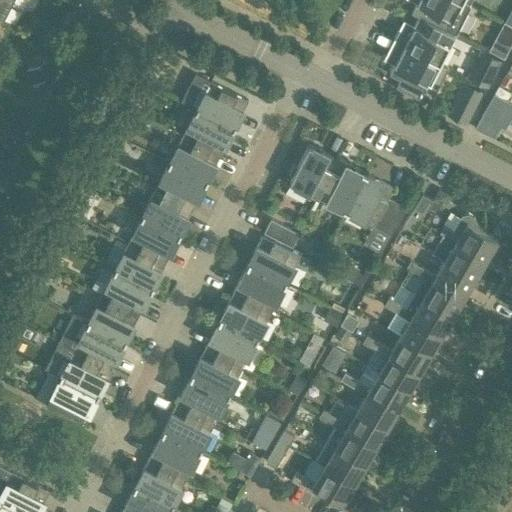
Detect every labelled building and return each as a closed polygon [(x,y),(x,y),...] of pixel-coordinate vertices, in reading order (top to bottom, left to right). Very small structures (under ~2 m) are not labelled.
[(0,0),(0,19),(3,21),(11,6),(13,0),(0,0)] [(417,0),(411,12),(418,16),(418,15),(447,30),(447,29),(454,33),(456,33),(469,7),(468,6),(470,3),(466,1),(464,4),(461,3),(462,1),(459,0),(417,0)] [(79,5),(75,11),(82,20),(88,9),(79,5)] [(418,16),(410,32),(399,27),(393,39),(439,62),(438,64),(442,66),(444,62),(440,61),(454,33),(447,29),(447,30),(418,15),(418,16)] [(398,56),(389,74),(432,96),(446,68),(448,64),(444,62),(442,66),(438,64),(439,62),(393,39),(387,51),(398,56)] [(488,87),(501,60),(480,49),(467,77),(488,87)] [(40,68),(28,72),(31,83),(43,79),(40,68)] [(192,106),(233,127),(247,100),(192,71),(178,99),(192,106)] [(511,81),(511,79),(505,75),(500,83),(508,88),(511,81)] [(498,86),(494,93),(506,100),(510,93),(498,86)] [(448,114),(469,125),(485,93),(475,88),(468,102),(457,97),(448,114)] [(259,115),(267,101),(254,93),(246,108),(259,115)] [(494,121),(506,100),(494,93),(482,114),(494,121)] [(220,154),(233,127),(192,106),(191,109),(194,110),(182,135),(220,154)] [(18,107),(12,119),(22,124),(28,112),(18,107)] [(118,136),(109,132),(102,146),(110,151),(118,136)] [(206,181),(220,154),(182,135),(170,159),(166,157),(165,159),(206,181)] [(317,196),(336,158),(308,144),(289,182),(317,196)] [(340,213),(343,214),(364,173),(336,158),(317,196),(342,209),(340,213)] [(193,207),(206,181),(165,159),(163,162),(167,164),(155,188),(193,207)] [(86,172),(80,183),(90,188),(96,177),(86,172)] [(373,225),(375,221),(392,230),(405,207),(387,198),(393,187),(364,173),(343,214),(346,215),(348,212),(373,225)] [(293,185),(280,212),(293,217),(305,191),(293,185)] [(139,210),(138,213),(179,234),(193,207),(155,188),(143,212),(139,210)] [(438,188),(431,199),(432,199),(443,206),(450,195),(438,188)] [(422,193),(409,214),(420,221),(432,199),(431,199),(422,193)] [(72,219),(62,213),(53,228),(64,234),(72,219)] [(128,241),(165,261),(179,234),(138,213),(136,216),(140,217),(128,241)] [(415,229),(420,221),(409,214),(404,223),(415,229)] [(458,221),(452,230),(444,225),(439,232),(442,234),(443,234),(455,241),(485,259),(497,239),(474,225),(475,223),(474,217),(468,214),(462,215),(458,221)] [(270,218),(263,231),(292,246),(299,233),(270,218)] [(444,260),(474,277),(485,259),(455,241),(443,234),(442,234),(431,252),(444,260)] [(299,254),(262,235),(247,263),(289,284),(290,282),(286,280),(299,254)] [(152,288),(165,261),(128,241),(115,266),(112,264),(110,266),(152,288)] [(58,259),(41,250),(40,250),(38,256),(35,261),(53,270),(58,259)] [(405,267),(418,275),(423,267),(410,260),(405,267)] [(435,275),(433,278),(463,296),(474,277),(444,260),(435,275)] [(284,285),(287,287),(289,284),(247,263),(233,291),(271,310),(284,285)] [(152,288),(110,266),(109,269),(113,271),(100,295),(138,314),(152,288)] [(347,266),(341,276),(352,281),(357,272),(347,266)] [(435,275),(423,267),(418,275),(423,277),(414,292),(452,315),(463,296),(433,278),(435,275)] [(44,276),(30,269),(21,286),(34,293),(44,276)] [(418,284),(411,279),(415,274),(410,270),(392,294),(404,303),(418,284)] [(271,310),(233,291),(219,319),(260,340),(262,337),(258,336),(271,310)] [(405,307),(413,312),(411,316),(441,333),(452,315),(414,292),(405,307)] [(125,341),(138,314),(100,295),(88,319),(85,317),(84,319),(83,320),(125,341)] [(384,305),(396,312),(401,305),(388,297),(384,305)] [(10,305),(6,313),(17,318),(23,307),(12,301),(10,305)] [(405,307),(401,305),(396,312),(409,319),(411,316),(413,312),(405,307)] [(330,307),(324,318),(336,325),(342,313),(330,307)] [(125,341),(83,320),(84,319),(71,313),(71,314),(72,315),(59,340),(58,339),(57,340),(73,348),(111,368),(125,341)] [(5,314),(0,323),(0,339),(3,341),(15,319),(5,314)] [(441,333),(411,316),(409,319),(400,334),(430,352),(441,333)] [(260,340),(219,319),(205,347),(242,366),(255,341),(259,343),(260,340)] [(351,331),(340,324),(334,335),(337,337),(345,342),(351,331)] [(313,343),(318,346),(323,338),(313,333),(311,336),(313,343)] [(362,342),(375,349),(379,342),(366,334),(362,342)] [(420,371),(430,352),(400,334),(391,349),(389,353),(420,371)] [(111,368),(73,348),(57,340),(57,341),(58,342),(50,357),(51,357),(49,360),(48,360),(46,365),(57,371),(56,373),(97,394),(111,368)] [(375,349),(387,357),(389,353),(391,349),(379,342),(375,349)] [(337,366),(342,348),(332,344),(326,362),(337,366)] [(242,366),(205,347),(191,375),(232,396),(233,393),(230,391),(242,366)] [(313,355),(304,350),(299,359),(309,364),(313,355)] [(378,372),(409,389),(420,371),(389,353),(387,357),(378,372)] [(340,379),(353,387),(357,379),(344,372),(340,379)] [(409,389),(378,372),(370,386),(367,390),(398,408),(409,389)] [(84,422),(97,394),(56,373),(55,376),(58,378),(46,403),(84,422)] [(227,396),(231,398),(232,396),(191,375),(176,402),(214,422),(227,396)] [(288,388),(297,394),(305,380),(296,375),(288,388)] [(365,394),(367,390),(370,386),(357,379),(353,387),(365,394)] [(398,408),(367,390),(365,394),(356,409),(387,427),(398,408)] [(214,422),(176,402),(162,430),(204,451),(205,449),(201,447),(214,422)] [(346,403),(337,417),(348,424),(345,427),(376,445),(387,427),(356,409),(346,403)] [(267,412),(282,420),(288,408),(283,405),(280,410),(271,406),(267,412)] [(318,416),(331,424),(335,416),(323,409),(318,416)] [(343,431),(345,427),(348,424),(337,417),(335,416),(331,424),(335,426),(343,431)] [(251,440),(265,448),(273,434),(258,426),(251,440)] [(326,441),(335,446),(365,464),(376,445),(345,427),(343,431),(335,426),(326,441)] [(283,429),(279,437),(289,443),(294,436),(283,429)] [(199,452),(202,454),(204,451),(162,430),(148,458),(186,477),(199,452)] [(265,460),(276,466),(289,443),(279,437),(265,460)] [(354,483),(365,464),(335,446),(326,441),(315,459),(324,465),(354,483)] [(249,450),(238,468),(250,474),(260,456),(249,450)] [(177,504),(173,502),(186,477),(148,458),(134,486),(175,507),(177,504)] [(0,499),(24,511),(37,511),(49,490),(0,465),(0,499)] [(324,499),(327,494),(342,503),(354,483),(324,465),(314,481),(307,477),(302,486),(324,499)] [(175,507),(134,486),(120,511),(168,511),(170,508),(174,510),(175,507)] [(222,511),(227,511),(228,511),(233,503),(222,497),(215,508),(222,511)] [(0,511),(24,511),(0,499),(0,511)]
